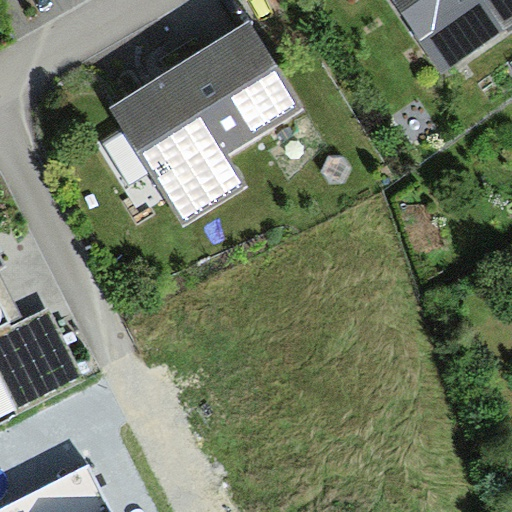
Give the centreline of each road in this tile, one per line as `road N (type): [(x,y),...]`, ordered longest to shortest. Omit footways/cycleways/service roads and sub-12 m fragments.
road 1 (unknown): [(0,111),(116,344)]
road 2 (residential): [(0,66),(110,0)]
